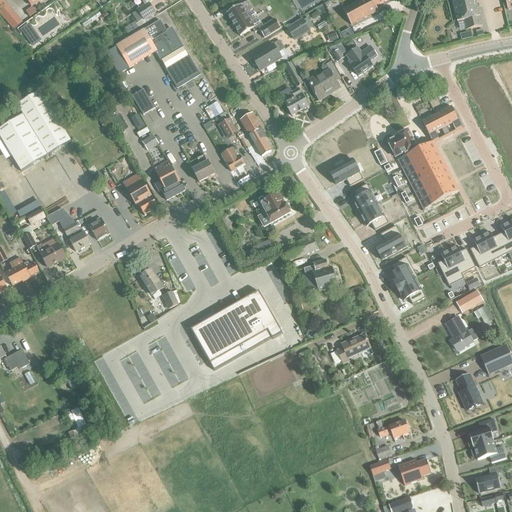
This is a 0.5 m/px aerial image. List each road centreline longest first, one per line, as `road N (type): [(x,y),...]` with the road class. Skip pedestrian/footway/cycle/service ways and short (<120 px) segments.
road 1 (residential): [(460,511),(418,373),(365,267),(289,152)]
road 2 (residential): [(0,315),(289,152)]
road 3 (residential): [(289,152),(191,0)]
road 4 (residential): [(289,152),(405,70)]
